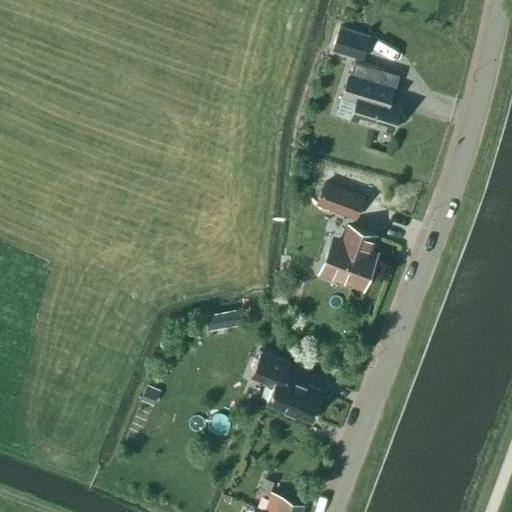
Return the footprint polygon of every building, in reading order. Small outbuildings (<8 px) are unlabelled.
[(346,27),(345,27),(339,25),(332,49),(355,56),(362,32),(360,32),(348,28),(346,27)] [(349,73),(344,89),(348,97),(356,99),(351,117),(393,130),(394,124),(404,119),(399,109),(401,103),(389,99),(393,86),(378,82),(382,69),(354,61),(350,73),(349,73)] [(345,188),(337,184),(324,179),(315,203),(355,218),(364,195),(350,189),(345,188)] [(339,239),(335,248),(329,246),(324,261),(330,263),(325,275),(348,283),(349,281),(363,286),(376,252),(369,250),(375,235),(349,225),(343,240),(339,239)] [(233,310),(227,311),(220,312),(205,315),(208,330),(238,324),(237,320),(235,309),(233,310)] [(250,375),(273,385),(266,401),(312,420),(324,391),(285,375),(290,363),(290,362),(265,352),(260,350),(250,375)] [(155,388),(151,386),(147,384),(140,399),(154,405),(160,390),(155,388)] [(258,491),(268,495),(274,481),(264,477),(258,491)] [(263,511),(299,511),(303,503),(270,491),(263,511)]
